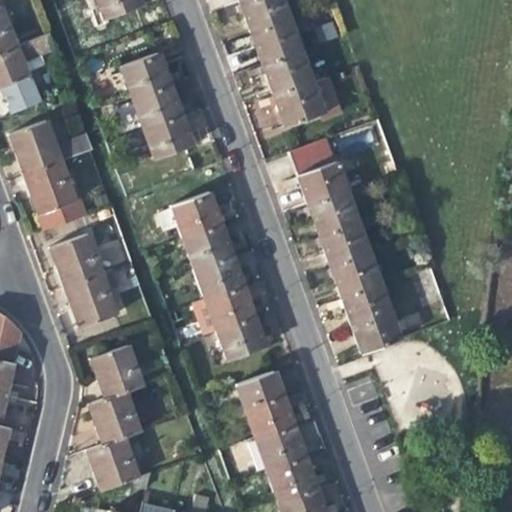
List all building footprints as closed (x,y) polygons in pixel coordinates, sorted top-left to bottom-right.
[(131,0),(90,0),(97,18),(134,6),(131,0)] [(279,23),(271,0),(245,0),(232,5),(237,19),(243,36),(279,23)] [(0,51),(11,47),(0,19),(0,51)] [(290,52),(279,23),(243,36),(247,47),(253,66),(290,52)] [(45,33),(11,47),(0,51),(0,102),(3,101),(8,113),(34,102),(17,61),(50,47),(45,33)] [(301,83),(290,52),(253,66),(257,77),(264,96),(301,83)] [(115,67),(125,97),(162,84),(155,66),(151,53),(115,67)] [(301,84),(301,83),(264,96),(270,112),(276,129),(323,112),(324,116),(329,114),(317,78),(301,84)] [(168,100),(162,84),(125,97),(137,128),(173,115),(168,100)] [(173,115),(137,128),(148,158),(184,145),(178,127),(173,115)] [(12,153),(20,175),(56,162),(76,154),(70,139),(50,146),(42,122),(5,135),(12,153)] [(82,135),(70,139),(76,154),(87,150),(82,135)] [(293,178),(303,205),(340,192),(321,139),(284,153),(293,178)] [(70,203),(56,162),(20,175),(34,215),(40,231),(81,216),(75,201),(70,203)] [(308,219),(315,236),(351,224),(340,192),(303,205),(308,219)] [(165,206),(176,237),(212,224),(206,208),(201,193),(165,206)] [(217,237),(212,224),(176,237),(187,267),(224,255),(217,237)] [(352,225),(351,224),(315,236),(319,249),(326,266),(362,253),(352,225)] [(53,270),(59,288),(96,275),(83,236),(46,249),(53,270)] [(373,285),(362,253),(326,266),(332,283),(337,298),(373,285)] [(228,268),(224,255),(187,267),(198,299),(235,286),(228,268)] [(111,315),(96,275),(59,288),(66,308),(73,328),(111,315)] [(393,339),(373,285),(337,298),(346,323),(357,352),(359,351),(393,339)] [(240,301),(235,286),(198,299),(186,303),(197,334),(209,330),(246,317),(240,301)] [(252,333),(246,317),(209,330),(220,361),(257,347),(252,333)] [(0,342),(0,394),(1,395),(7,369),(13,345),(0,342)] [(90,374),(99,399),(120,391),(136,386),(122,346),(85,359),(90,374)] [(229,385),(248,437),(285,425),(275,396),(266,371),(229,385)] [(348,404),(376,400),(373,378),(345,382),(348,404)] [(90,427),(96,445),(118,437),(134,432),(120,391),(99,399),(82,405),(90,427)] [(289,435),(285,425),(248,437),(259,468),(259,469),(296,457),(289,435)] [(133,478),(118,437),(96,445),(80,451),(86,470),(95,492),(133,478)] [(270,499),(270,500),(307,487),(302,472),(296,457),(259,469),(270,499)] [(270,500),(274,511),(316,511),(313,501),(308,488),(307,487),(270,500)] [(136,502),(134,511),(168,511),(169,509),(136,502)]
